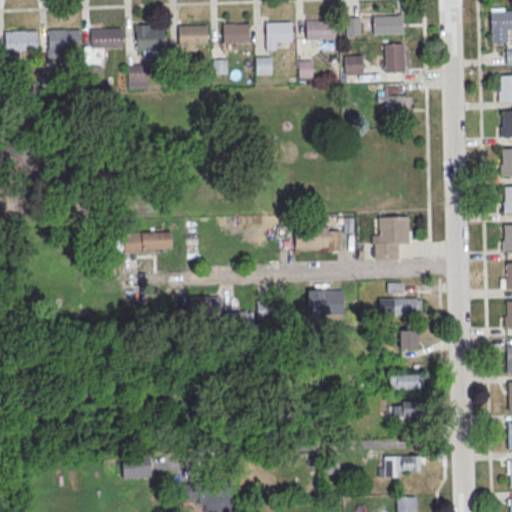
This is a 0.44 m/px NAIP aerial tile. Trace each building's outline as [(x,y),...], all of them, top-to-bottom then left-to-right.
[(490,11),(511,10),(511,28),(507,28),(507,42),(491,43),(490,11)] [(372,16),(401,15),(401,32),(373,33),(372,16)] [(346,18),(346,35),(359,35),(359,18),(346,18)] [(305,19),(331,19),(331,38),(305,39),(305,19)] [(265,21),(291,21),(291,40),(265,41),(265,21)] [(222,23),(248,22),(248,42),(222,42),(222,23)] [(178,24),(204,24),(205,43),(178,44),(178,24)] [(89,31),(121,30),(122,49),(90,50),(89,31)] [(136,31),(163,30),(163,50),(137,51),(136,31)] [(47,32),(79,31),(79,50),(48,51),(47,32)] [(3,33),(35,32),(36,51),(4,52),(3,33)] [(383,43),(402,43),(403,71),(384,72),(383,43)] [(343,75),(361,75),(361,54),(343,54),(343,75)] [(254,74),(271,74),(271,56),(254,56),(254,74)] [(227,58),(213,58),(213,74),(227,74),(227,58)] [(298,77),(311,77),(311,60),(298,60),(298,77)] [(126,63),(126,86),(147,86),(147,63),(126,63)] [(497,101),(511,100),(511,75),(497,75),(497,101)] [(385,93),(385,112),(403,112),(403,93),(385,93)] [(511,109),(499,110),(499,136),(511,135),(511,109)] [(499,147),(511,146),(511,172),(500,173),(499,147)] [(501,186),(511,185),(511,210),(502,211),(501,186)] [(377,218),(407,217),(408,245),(397,245),(397,259),(374,260),(373,243),(378,243),(377,218)] [(502,224),(511,223),(511,249),(503,250),(502,224)] [(293,228),(327,227),(327,231),(340,231),(340,252),(327,252),(327,250),(294,250),(293,228)] [(172,231),(123,231),(123,252),(172,252),(172,231)] [(511,288),(511,262),(501,262),(501,289),(511,288)] [(387,283),(402,283),(402,294),(387,294),(387,283)] [(342,289),(306,289),(306,311),(342,311),(342,289)] [(189,296),(189,315),(219,315),(219,296),(189,296)] [(378,300),(417,299),(417,315),(378,316),(378,300)] [(256,319),(272,319),(272,300),(256,300),(256,319)] [(511,326),(511,300),(503,300),(503,326),(511,326)] [(244,321),(243,312),(233,312),(233,321),(244,321)] [(398,349),(416,349),(416,329),(398,329),(398,349)] [(389,376),(422,376),(422,391),(389,391),(389,376)] [(392,400),(392,421),(416,421),(416,400),(392,400)] [(121,477),(150,477),(150,455),(121,455),(121,477)] [(419,455),(379,455),(379,475),(419,475),(419,455)] [(321,457),(338,457),(339,473),(322,474),(321,457)] [(203,500),(202,511),(230,511),(230,483),(181,483),(181,500),(203,500)] [(395,511),(395,498),(415,498),(415,511),(395,511)]
